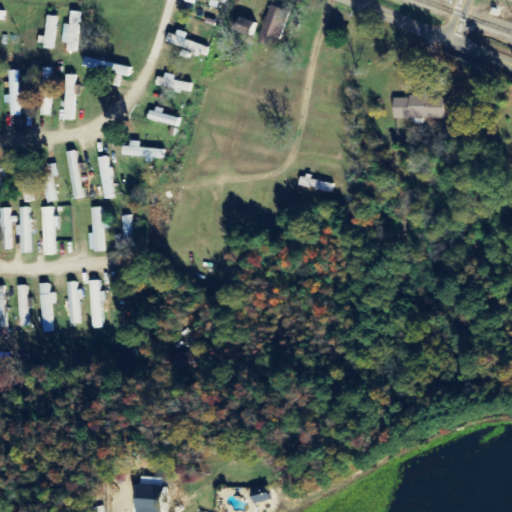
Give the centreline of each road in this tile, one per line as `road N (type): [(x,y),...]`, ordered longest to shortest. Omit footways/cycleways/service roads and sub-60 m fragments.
road 1 (residential): [(328,0),(291,175),(161,192)]
road 2 (residential): [(174,0),(132,119),(88,139),(0,141)]
road 3 (residential): [(348,0),(511,66)]
road 4 (residential): [(0,238),(7,270),(118,264)]
